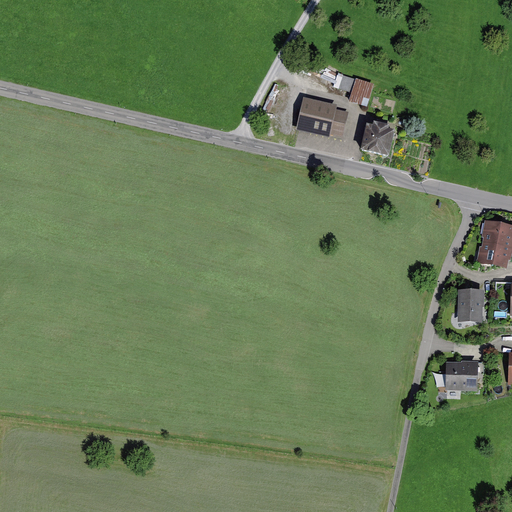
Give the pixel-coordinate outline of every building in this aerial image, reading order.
[(357,80),(339,74),(334,88),(353,94),(357,80)] [(350,106),(368,112),(376,85),(358,79),(350,106)] [(338,107),(304,100),(296,133),(297,133),(329,140),(330,140),(331,136),(343,139),(349,113),(337,111),(338,107)] [(373,129),(367,127),(361,153),(389,160),(395,134),(389,132),(390,128),(374,125),(373,129)] [(511,227),(485,223),(482,239),(484,240),(483,245),(511,249),(511,227)] [(511,264),(511,257),(511,249),(483,245),(482,249),(480,249),(477,265),(507,271),(509,263),(511,264)] [(459,292),(458,324),(483,325),(483,309),(484,310),(485,293),(459,292)] [(478,365),(446,365),(446,392),(478,393),(478,365)]
